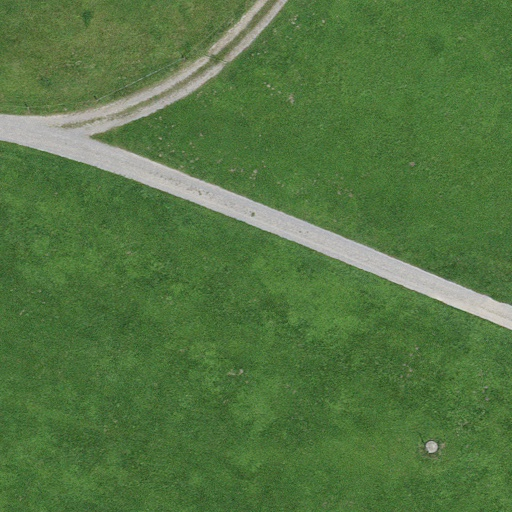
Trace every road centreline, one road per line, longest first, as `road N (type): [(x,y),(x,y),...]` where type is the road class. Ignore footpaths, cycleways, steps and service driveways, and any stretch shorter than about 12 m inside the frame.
road 1 (track): [(0,128),(511,316)]
road 2 (track): [(275,0),(178,95),(119,119),(26,133)]
